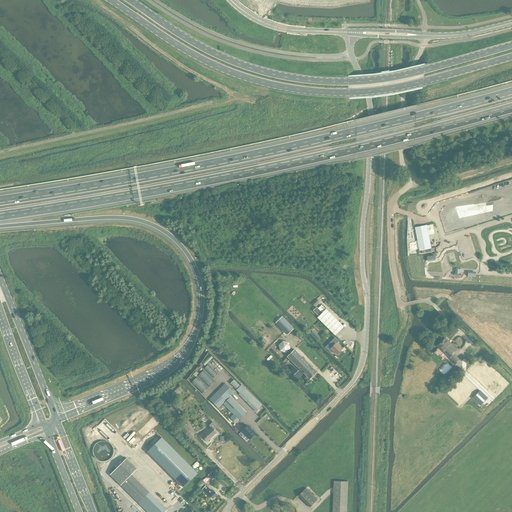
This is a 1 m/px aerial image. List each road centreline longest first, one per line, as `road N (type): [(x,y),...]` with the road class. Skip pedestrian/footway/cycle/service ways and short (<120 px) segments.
road 1 (unclassified): [(226,511),(351,383),(364,354),(370,107),(346,32)]
road 2 (motorway): [(511,90),(246,155),(0,199)]
road 3 (motorway): [(0,217),(212,181),(511,109)]
road 4 (motorway): [(0,226),(136,219),(175,240),(198,275),(200,317),(180,356),(147,380),(56,418)]
road 5 (primary): [(110,0),(196,56),(296,89),(393,88),(511,56)]
road 6 (primary): [(511,45),(396,77),(318,81),(228,60),(129,0)]
road 7 (primary): [(56,418),(0,278)]
road 8 (primary): [(0,309),(43,423)]
